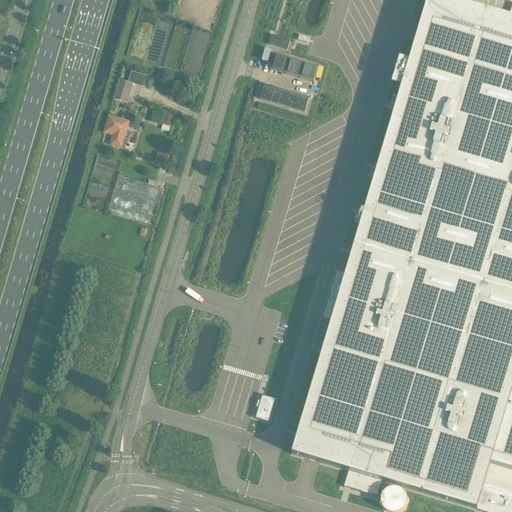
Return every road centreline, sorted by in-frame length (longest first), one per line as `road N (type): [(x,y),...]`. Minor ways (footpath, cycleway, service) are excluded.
road 1 (unclassified): [(250,0),(122,436),(117,493)]
road 2 (primary): [(0,342),(97,0)]
road 3 (primary): [(62,0),(0,216)]
road 4 (unknown): [(342,0),(333,40),(362,90),(389,0)]
